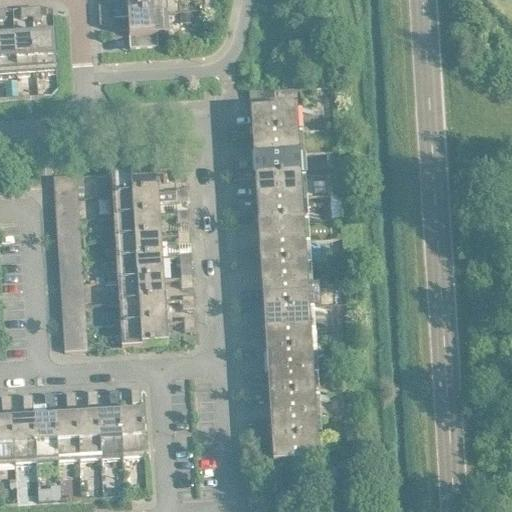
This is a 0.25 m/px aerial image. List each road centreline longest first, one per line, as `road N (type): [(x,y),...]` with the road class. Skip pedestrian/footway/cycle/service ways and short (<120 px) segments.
road 1 (tertiary): [(423,0),(455,511)]
road 2 (residential): [(224,361),(207,118),(89,122)]
road 3 (residential): [(42,372),(32,202),(0,204)]
road 4 (residential): [(195,511),(234,509),(224,361)]
road 5 (residential): [(162,365),(170,511)]
road 6 (residential): [(89,122),(81,0)]
road 7 (residential): [(42,372),(162,365)]
